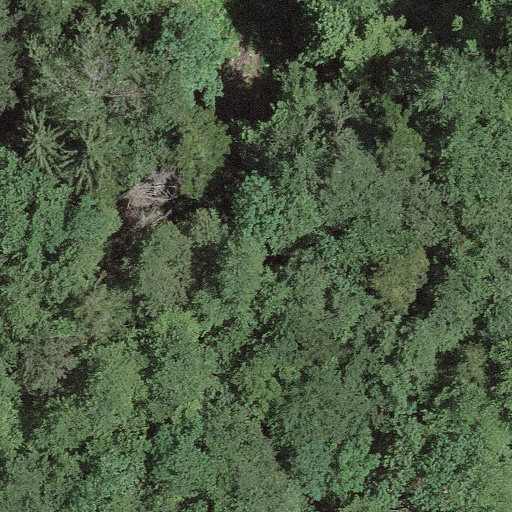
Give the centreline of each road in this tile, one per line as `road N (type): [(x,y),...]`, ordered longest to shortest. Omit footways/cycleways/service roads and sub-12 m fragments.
road 1 (track): [(0,481),(207,250),(243,159),(264,0)]
road 2 (track): [(243,159),(170,37),(138,0)]
